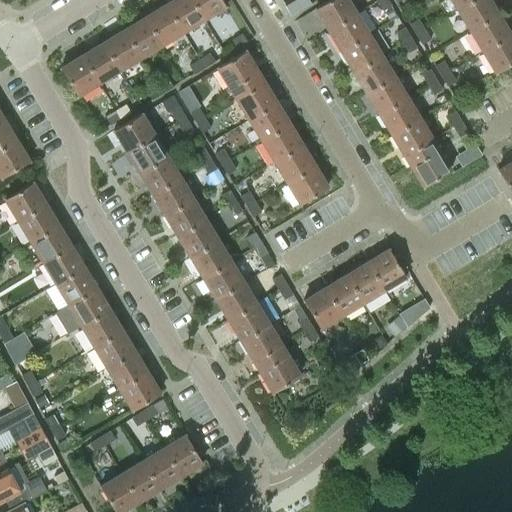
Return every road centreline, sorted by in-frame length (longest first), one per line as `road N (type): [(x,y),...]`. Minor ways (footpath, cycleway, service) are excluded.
road 1 (residential): [(259,485),(256,464),(203,374),(165,343),(81,192),(78,153),(10,51)]
road 2 (residential): [(290,260),(378,211),(256,0)]
